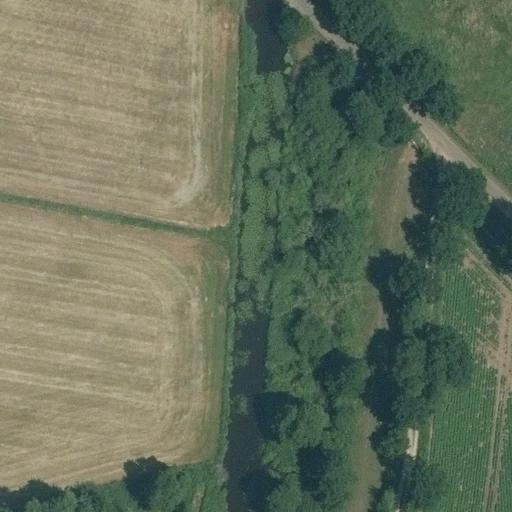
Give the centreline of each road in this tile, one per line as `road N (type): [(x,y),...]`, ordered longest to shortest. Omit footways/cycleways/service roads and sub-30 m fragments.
road 1 (track): [(400,511),(450,155)]
road 2 (unclassified): [(294,0),(511,214)]
